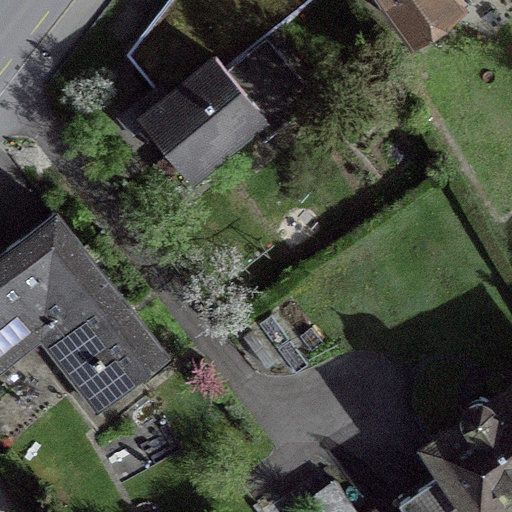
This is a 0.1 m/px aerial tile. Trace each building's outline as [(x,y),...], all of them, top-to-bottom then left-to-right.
[(311,0),(173,0),(130,56),(155,88),(130,108),(187,178),(301,86),(274,53),(255,69),(244,55),(311,0)] [(455,4),(454,2),(457,0),(381,0),(409,37),(455,4)] [(115,398),(165,359),(53,214),(0,255),(0,365),(37,337),(62,369),(81,354),(115,398)] [(511,490),(511,394),(489,410),(479,403),(467,406),(462,415),(464,426),(432,448),(445,467),(395,500),(402,511),(480,511),(482,511),(507,511),(511,506),(508,493),(511,490)] [(303,502),(309,511),(351,511),(331,482),(303,502)]
